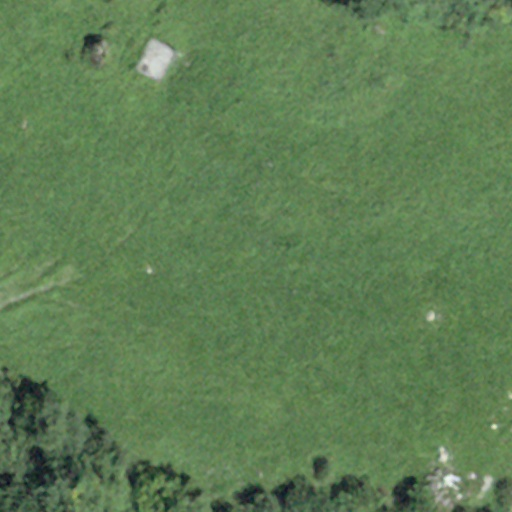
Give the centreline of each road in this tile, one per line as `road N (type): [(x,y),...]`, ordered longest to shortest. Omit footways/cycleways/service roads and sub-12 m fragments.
road 1 (track): [(36,0),(52,77),(99,120),(333,154),(511,116)]
road 2 (track): [(0,300),(169,238),(333,154)]
